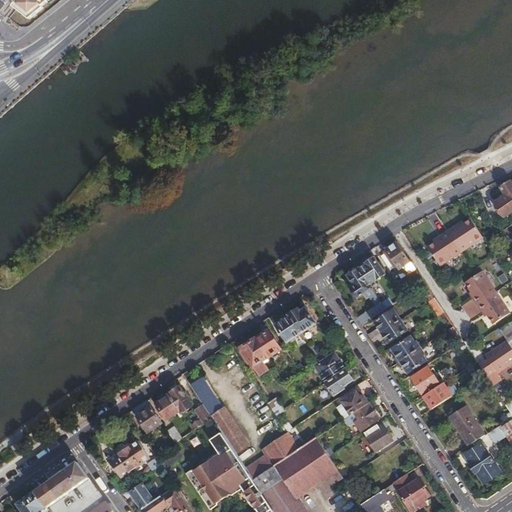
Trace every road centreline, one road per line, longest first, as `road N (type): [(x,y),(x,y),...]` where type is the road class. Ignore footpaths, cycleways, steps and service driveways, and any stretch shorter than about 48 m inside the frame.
road 1 (residential): [(75,439),(319,274)]
road 2 (residential): [(471,511),(319,274)]
road 3 (residential): [(319,274),(511,164)]
